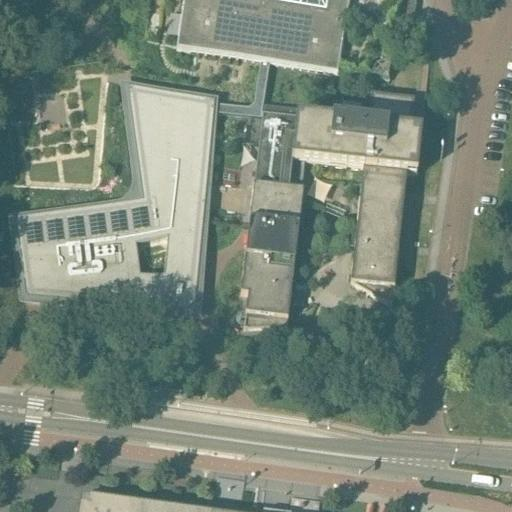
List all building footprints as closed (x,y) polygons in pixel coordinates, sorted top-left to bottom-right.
[(184,0),(176,52),(260,65),(269,67),(337,77),(338,75),(349,0),(184,0)] [(368,119),(263,109),(263,112),(240,298),(247,299),(243,333),(287,331),(303,194),(302,194),(305,166),(363,173),(350,287),(392,310),(406,177),(417,178),(421,134),(411,132),(414,103),(371,98),(368,119)] [(123,100),(140,210),(24,232),(27,312),(194,323),(215,108),(123,100)] [(307,200),(323,205),(328,188),(312,183),(307,200)] [(390,330),(382,329),(378,329),(365,328),(352,326),(350,341),(359,342),(376,343),(388,345),(390,330)] [(168,511),(80,500),(78,511),(168,511)]
